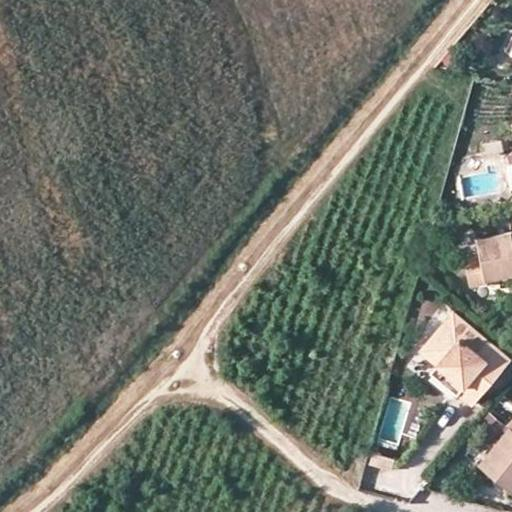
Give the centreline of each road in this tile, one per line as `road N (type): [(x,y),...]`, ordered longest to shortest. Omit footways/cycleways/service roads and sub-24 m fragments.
road 1 (track): [(479,0),(189,368),(32,511)]
road 2 (track): [(189,368),(297,465),(349,498)]
